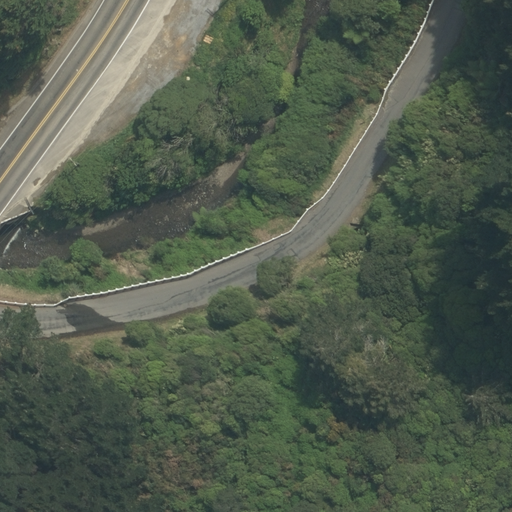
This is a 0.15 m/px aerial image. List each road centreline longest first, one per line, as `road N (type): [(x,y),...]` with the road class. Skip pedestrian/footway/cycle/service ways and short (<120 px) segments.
road 1 (residential): [(0,319),(70,317),(230,277),(313,207),(382,103),(428,0)]
road 2 (secondary): [(0,175),(116,0)]
